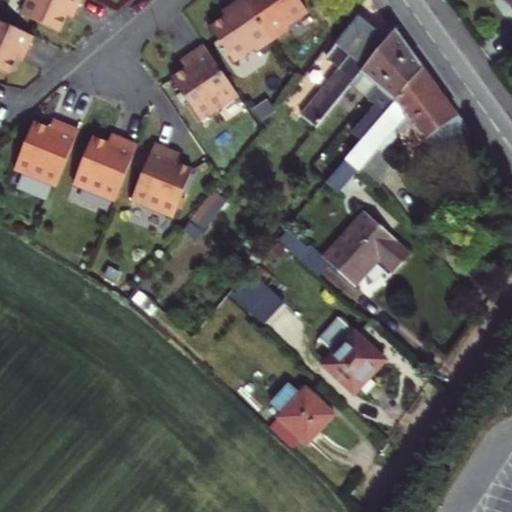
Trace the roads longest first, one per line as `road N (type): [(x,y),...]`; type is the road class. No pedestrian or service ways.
road 1 (unclassified): [(372,511),(511,307)]
road 2 (tertiary): [(511,151),(404,0)]
road 3 (residential): [(144,97),(96,69),(177,0)]
